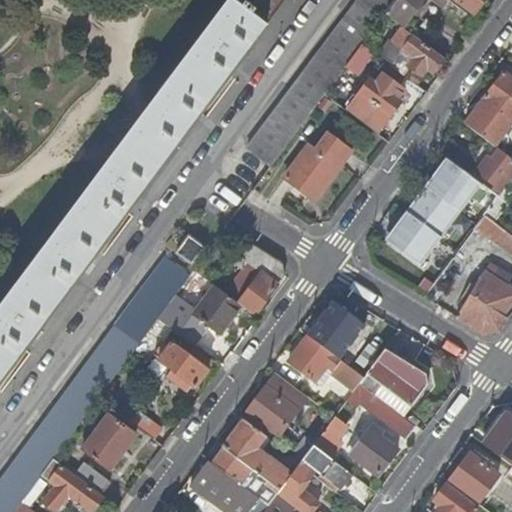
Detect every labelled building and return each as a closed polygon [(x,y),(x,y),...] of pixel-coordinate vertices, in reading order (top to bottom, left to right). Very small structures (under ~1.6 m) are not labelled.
[(231,0),(0,308),(0,380),(284,0),(231,0)] [(357,0),(248,148),(271,166),(326,93),(347,65),(363,44),(385,14),(395,0),(357,0)] [(421,0),(395,0),(385,14),(402,26),(421,0)] [(481,0),(455,0),(472,12),(481,0)] [(444,58),(415,36),(392,65),(404,75),(410,67),(421,76),(427,67),(433,72),(444,58)] [(372,41),(368,47),(373,51),(381,57),(386,51),(372,41)] [(357,73),(373,51),(368,47),(363,44),(347,65),(357,73)] [(401,101),(399,99),(394,95),(400,87),(408,77),(404,75),(392,65),(385,60),(377,70),(382,74),(376,82),(371,78),(347,110),(377,132),(401,101)] [(377,70),(371,78),(376,82),(382,74),(377,70)] [(511,77),(505,72),(466,124),(495,147),(511,124),(511,77)] [(405,91),(400,87),(394,95),(399,99),(405,91)] [(316,150),(309,144),(284,177),(313,199),(351,149),(329,132),(316,150)] [(447,140),(439,150),(458,164),(466,154),(447,140)] [(498,188),(494,193),(499,196),(511,178),(511,159),(501,151),(491,164),(487,161),(478,173),(498,188)] [(446,157),(421,191),(457,218),(482,184),(446,157)] [(496,223),(511,200),(511,178),(499,196),(489,209),(485,215),(496,223)] [(421,191),(401,217),(437,244),(457,218),(421,191)] [(511,252),(511,235),(496,223),(485,215),(469,236),(458,252),(470,261),(489,235),(511,252)] [(401,217),(385,239),(421,266),(437,244),(401,217)] [(236,235),(226,227),(194,270),(204,278),(236,235)] [(205,248),(189,236),(176,253),(191,265),(205,248)] [(238,262),(245,267),(226,291),(256,313),(285,275),(282,263),(251,244),(238,262)] [(0,511),(13,511),(20,503),(23,499),(42,475),(53,459),(99,398),(158,319),(168,305),(190,276),(166,258),(0,480),(0,511)] [(511,288),(483,271),(457,316),(484,333),(499,331),(508,318),(504,315),(511,303),(511,288)] [(220,336),(242,306),(214,285),(187,319),(168,305),(158,319),(193,345),(207,326),(220,336)] [(327,366),(357,388),(360,384),(365,378),(308,335),(289,362),(315,381),(327,366)] [(175,344),(172,341),(158,359),(195,386),(208,368),(180,348),(184,343),(178,339),(175,344)] [(426,375),(385,350),(365,378),(360,384),(374,394),(381,384),(410,405),(411,406),(427,385),(426,375)] [(281,436),(309,398),(275,373),(247,411),(281,436)] [(408,438),(417,426),(403,416),(374,394),(360,384),(357,388),(346,402),(358,411),(363,404),(408,438)] [(381,384),(374,394),(403,416),(410,405),(381,384)] [(140,411),(131,423),(153,439),(162,428),(140,411)] [(136,434),(108,413),(83,449),(110,470),(136,434)] [(347,425),(336,416),(335,417),(315,444),(314,445),(326,454),(347,425)] [(223,448),(212,463),(258,497),(269,506),(278,494),(303,461),(295,455),(284,469),(258,449),(267,437),(243,419),(221,447),(223,448)] [(381,435),(371,428),(351,455),(379,476),(399,449),(388,441),(391,436),(384,431),(381,435)] [(306,437),(295,451),(305,458),(314,445),(315,444),(306,437)] [(469,454),(449,481),(478,502),(498,475),(469,454)] [(91,511),(93,511),(104,497),(101,494),(75,475),(53,459),(42,475),(57,486),(45,502),(57,511),(69,495),(91,511)] [(316,470),(304,460),(303,461),(278,494),(302,511),(320,511),(318,511),(311,511),(320,501),(302,487),(314,472),(316,470)] [(212,463),(208,461),(191,485),(227,511),(246,511),(258,497),(212,463)] [(84,462),(75,475),(101,494),(111,482),(84,462)] [(475,511),(478,509),(446,485),(435,501),(442,506),(437,511),(475,511)] [(32,511),(20,503),(13,511),(32,511)]
